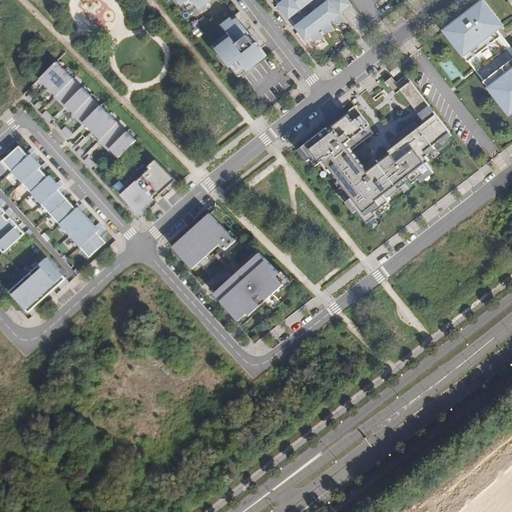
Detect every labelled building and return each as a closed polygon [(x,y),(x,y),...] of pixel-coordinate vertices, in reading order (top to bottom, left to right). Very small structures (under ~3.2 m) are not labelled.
[(180,0),(182,1),(192,14),(195,12),(206,3),(210,0),(180,0)] [(282,0),(283,1),(279,4),(290,18),(298,11),(296,9),(299,7),(301,9),(310,3),(307,0),(312,0),(313,0),(282,0)] [(352,5),(348,0),(330,0),(332,2),(329,4),(327,2),(319,8),(321,11),(318,13),(316,10),(307,17),(309,20),(306,22),(304,19),(296,26),(307,40),(311,37),(314,41),(324,39),(318,31),(322,28),(325,32),(335,30),(329,22),(334,19),(337,23),(347,21),(341,14),(352,5)] [(482,0),(443,30),(509,115),(511,112),(511,56),(498,38),(500,37),(496,31),(497,30),(503,26),(482,0)] [(206,3),(195,12),(197,15),(208,7),(206,3)] [(230,63),(240,76),(243,73),(254,65),(267,55),(257,43),(258,42),(253,36),(251,38),(245,31),(247,30),(241,22),(246,19),(240,11),(232,18),(234,21),(226,28),(225,28),(228,33),(215,43),(222,53),(230,63)] [(234,21),(232,18),(223,24),(226,28),(234,21)] [(511,49),(497,30),(496,31),(500,37),(498,38),(511,56),(511,49)] [(230,63),(222,53),(218,55),(227,66),(230,63)] [(57,61),(40,78),(119,157),(136,140),(127,131),(126,132),(118,123),(118,122),(101,105),(100,106),(91,97),(92,97),(83,87),(82,88),(74,80),(74,79),(57,61)] [(254,65),(243,73),(245,77),(256,68),(254,65)] [(390,72),(393,76),(401,70),(397,66),(390,72)] [(419,114),(430,106),(406,75),(396,83),(392,77),(386,81),(396,93),(401,90),(419,114)] [(31,101),(35,97),(31,93),(27,97),(31,101)] [(38,110),(43,106),(39,102),(35,106),(38,110)] [(354,106),(302,146),(317,165),(321,162),(368,222),(378,215),(376,213),(390,202),(387,198),(410,180),(413,184),(426,173),(422,167),(424,165),(421,161),(424,158),(421,155),(450,132),(435,114),(425,122),(417,128),(412,122),(385,143),(390,149),(366,168),(364,170),(356,160),(351,163),(348,158),(351,156),(348,153),(352,150),(374,133),(368,126),(369,125),(354,106)] [(423,120),(425,122),(435,114),(430,106),(419,114),(424,120),(423,120)] [(49,122),(54,118),(47,110),(42,115),(49,122)] [(69,138),(74,134),(66,126),(62,130),(69,138)] [(3,161),(90,257),(106,242),(100,235),(97,232),(99,230),(96,226),(82,211),(79,207),(76,209),(74,206),(61,192),(59,189),(61,187),(57,183),(50,175),(48,177),(42,171),(39,168),(41,166),(34,158),(31,154),(29,156),(26,153),(20,146),(3,161)] [(32,148),(26,153),(29,156),(31,154),(34,158),(38,155),(32,148)] [(80,156),(85,152),(81,148),(76,152),(80,156)] [(364,170),(366,168),(352,150),(348,153),(351,156),(348,158),(351,163),(356,160),(364,170)] [(91,169),(96,164),(89,156),(84,161),(91,169)] [(176,180),(155,159),(140,173),(159,194),(169,186),(175,180),(176,180)] [(39,168),(42,171),(48,165),(45,162),(41,166),(39,168)] [(135,178),(154,199),(159,194),(140,173),(135,178)] [(145,207),(154,199),(135,178),(119,192),(138,213),(139,213),(145,207)] [(61,180),(57,183),(61,187),(59,189),(61,192),(65,189),(62,186),(65,184),(61,180)] [(175,180),(169,186),(172,190),(179,184),(175,180)] [(77,203),(74,206),(76,209),(79,207),(82,211),(86,208),(82,204),(80,206),(77,203)] [(0,247),(4,252),(25,233),(12,218),(5,211),(1,206),(0,205),(0,247)] [(5,211),(12,218),(16,215),(10,207),(5,211)] [(149,211),(145,207),(139,213),(142,217),(149,211)] [(184,237),(173,246),(193,268),(200,263),(206,257),(216,248),(220,244),(225,251),(235,241),(226,231),(210,213),(202,220),(184,237)] [(182,234),(184,237),(202,220),(200,217),(182,234)] [(100,223),(96,226),(99,230),(97,232),(100,235),(106,230),(100,223)] [(228,229),(226,231),(235,241),(237,239),(228,229)] [(220,255),(225,251),(220,244),(216,248),(219,251),(209,261),(206,257),(200,263),(205,269),(218,257),(234,275),(237,273),(220,255)] [(250,315),(288,280),(280,273),(260,252),(258,254),(243,267),(237,273),(234,275),(230,279),(216,292),(215,293),(242,322),(250,315)] [(243,267),(258,254),(256,252),(241,265),(243,267)] [(66,279),(47,258),(10,291),(29,312),(37,305),(49,294),(53,290),(58,286),(66,279)] [(282,270),(280,273),(288,280),(290,283),(293,280),(282,270)] [(216,292),(230,279),(228,277),(214,290),(216,292)] [(66,279),(58,286),(61,290),(70,282),(66,279)] [(37,305),(29,312),(32,316),(40,309),(37,305)] [(250,315),(242,322),(245,324),(252,317),(250,315)]
